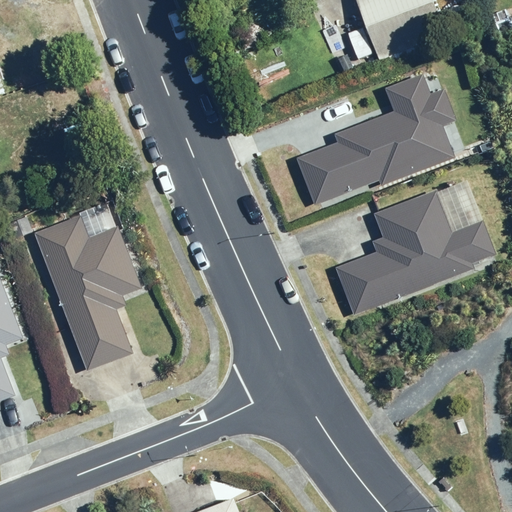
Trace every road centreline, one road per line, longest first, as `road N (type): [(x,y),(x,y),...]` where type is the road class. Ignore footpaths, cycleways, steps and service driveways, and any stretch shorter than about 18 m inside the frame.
road 1 (residential): [(297,388),(224,232),(134,0)]
road 2 (residential): [(0,502),(297,388)]
road 3 (residential): [(389,511),(297,388)]
